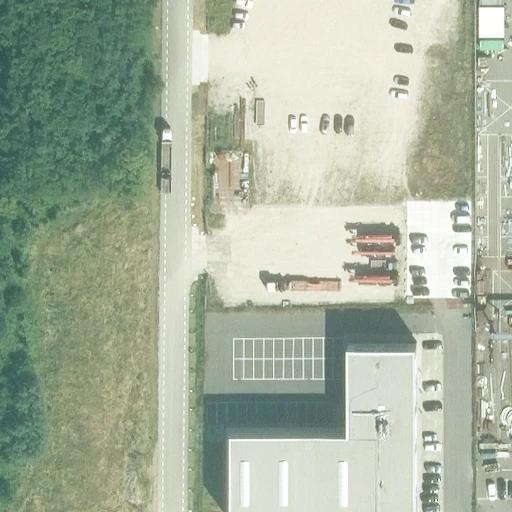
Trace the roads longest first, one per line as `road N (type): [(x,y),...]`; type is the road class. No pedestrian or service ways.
road 1 (trunk): [(92,511),(103,0)]
road 2 (trunk): [(52,0),(44,511)]
road 3 (unclassified): [(171,511),(177,0)]
